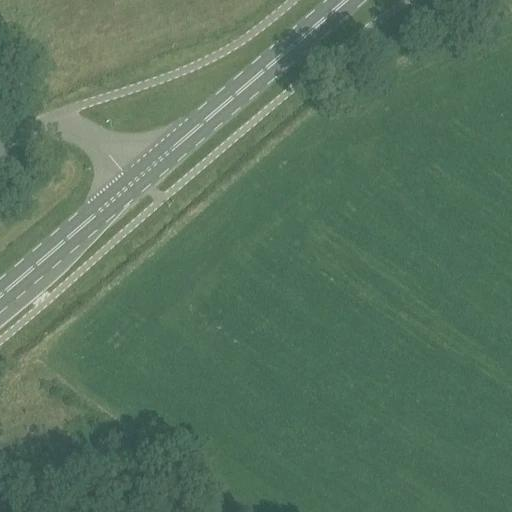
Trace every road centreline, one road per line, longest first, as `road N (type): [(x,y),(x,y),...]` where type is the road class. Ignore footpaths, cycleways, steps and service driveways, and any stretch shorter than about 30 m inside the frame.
road 1 (secondary): [(142,179),(355,0)]
road 2 (secondary): [(0,301),(142,179)]
road 3 (tertiary): [(0,146),(48,126),(66,129),(142,179)]
